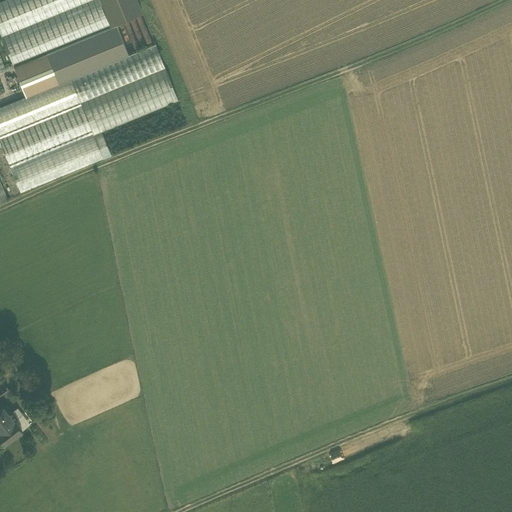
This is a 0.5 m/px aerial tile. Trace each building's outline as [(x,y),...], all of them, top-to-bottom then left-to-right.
[(2,0),(0,1),(0,32),(13,65),(71,41),(110,25),(99,0),(2,0)] [(99,0),(110,25),(115,23),(142,12),(137,0),(99,0)] [(142,12),(115,23),(128,52),(154,41),(142,12)] [(128,54),(128,52),(115,23),(110,25),(71,41),(13,65),(26,96),(79,74),(84,72),(128,54)] [(84,72),(79,74),(88,97),(165,66),(155,43),(128,54),(84,72)] [(178,99),(165,66),(88,97),(79,74),(26,96),(0,106),(0,142),(20,191),(111,154),(101,130),(178,99)] [(0,179),(0,202),(8,198),(0,179)] [(466,376),(430,390),(433,399),(469,385),(466,376)] [(0,439),(3,444),(32,421),(25,412),(22,414),(17,407),(11,411),(5,403),(0,407),(0,439)]
